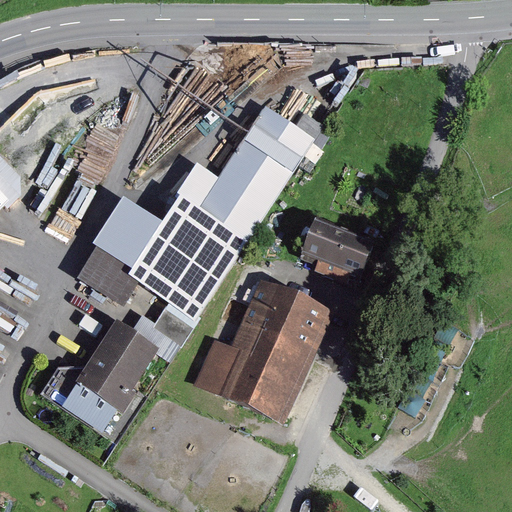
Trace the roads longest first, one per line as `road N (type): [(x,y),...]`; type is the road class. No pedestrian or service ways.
road 1 (unclassified): [(285,511),(457,95),(467,19)]
road 2 (tertiary): [(467,19),(96,21),(0,43)]
